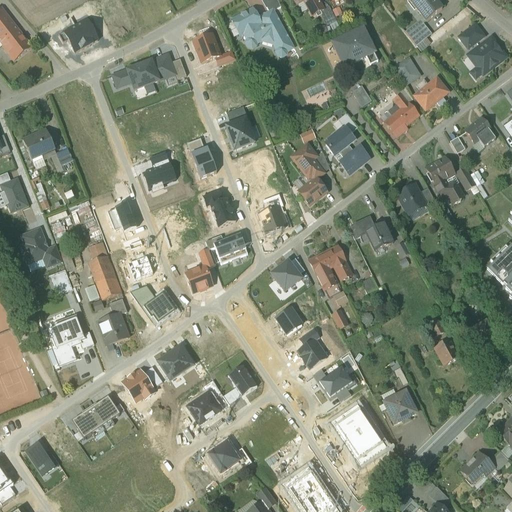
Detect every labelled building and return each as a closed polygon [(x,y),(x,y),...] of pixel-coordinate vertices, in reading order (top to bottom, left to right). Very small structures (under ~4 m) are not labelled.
[(281,9),(277,0),(261,0),(270,14),(273,12),(273,13),(281,9)] [(293,0),(296,5),(302,2),(304,1),(313,17),(320,13),(323,11),(317,0),(293,0)] [(434,0),(411,0),(410,1),(426,22),(427,23),(442,10),(434,0)] [(323,11),(320,13),(327,27),(336,23),(329,8),(323,11)] [(339,8),(332,12),(336,19),(342,16),(339,8)] [(2,11),(0,12),(0,44),(3,48),(14,62),(32,49),(2,11)] [(253,11),(247,14),(246,14),(241,16),(241,17),(232,22),(240,37),(244,35),(261,26),(259,21),(253,11)] [(270,14),(265,17),(264,19),(262,20),(260,20),(259,21),(261,26),(244,35),(248,42),(248,43),(249,47),(252,48),(255,47),(255,45),(256,45),(265,39),(273,41),(278,52),(278,54),(279,56),(282,57),(284,56),(284,57),(285,56),(286,54),(293,50),(293,49),(284,33),(283,33),(276,21),(277,21),(277,20),(273,13),(273,12),(270,14)] [(87,22),(74,29),(86,50),(98,44),(87,22)] [(422,24),(407,35),(405,33),(416,48),(432,35),(431,35),(423,25),(426,22),(423,25),(422,24)] [(475,27),(459,39),(468,51),(484,38),(475,27)] [(326,28),(315,28),(315,36),(326,37),(326,28)] [(62,35),(74,56),(86,50),(74,29),(62,35)] [(362,31),(333,46),(344,69),(366,58),(370,67),(378,63),(362,31)] [(212,37),(192,44),(201,66),(220,59),(212,37)] [(491,40),(469,57),(483,76),(506,59),(491,40)] [(168,57),(112,77),(117,89),(133,83),(136,91),(175,76),(177,80),(184,78),(178,61),(170,64),(168,57)] [(406,89),(420,80),(409,62),(395,71),(406,89)] [(437,82),(414,100),(425,113),(448,96),(437,82)] [(413,101),(403,84),(393,92),(398,98),(393,102),(401,111),(392,118),(387,122),(384,124),(396,140),(408,131),(406,129),(420,118),(409,105),(413,101)] [(389,105),(380,113),(387,122),(392,118),(389,113),(394,110),(389,105)] [(358,130),(346,116),(338,122),(345,131),(346,131),(350,136),(358,130)] [(246,119),(224,127),(234,154),(256,146),(246,119)] [(481,120),(465,133),(475,146),(479,143),(484,150),(491,145),(486,138),(491,134),(481,120)] [(345,131),(326,147),(340,165),(354,154),(349,147),(355,142),(350,136),(346,131),(345,131)] [(46,132),(23,142),(32,162),(55,153),(46,132)] [(4,137),(0,138),(0,149),(1,152),(0,151),(0,152),(2,157),(10,154),(4,137)] [(458,139),(450,144),(457,156),(465,151),(458,139)] [(307,148),(292,159),(309,181),(312,179),(314,181),(316,180),(316,181),(323,175),(313,162),(316,159),(307,148)] [(354,154),(340,165),(349,176),(369,161),(360,149),(354,154)] [(68,150),(56,156),(61,168),(74,163),(68,150)] [(207,150),(191,156),(200,180),(217,174),(207,150)] [(148,159),(152,170),(140,175),(147,195),(178,183),(167,153),(148,159)] [(455,176),(445,159),(426,170),(436,187),(445,182),(455,176)] [(465,170),(455,176),(456,176),(467,193),(475,188),(465,170)] [(314,181),(299,194),(310,208),(327,194),(316,181),(316,180),(314,181)] [(27,208),(18,181),(0,187),(10,214),(27,208)] [(445,182),(436,187),(435,190),(443,205),(444,205),(441,199),(447,196),(449,196),(454,205),(457,205),(461,203),(462,200),(464,199),(457,187),(448,187),(445,182)] [(419,195),(415,188),(398,197),(408,216),(425,207),(419,195)] [(428,190),(419,195),(425,207),(428,213),(438,208),(428,190)] [(263,204),(267,215),(278,212),(283,209),(278,198),(263,204)] [(228,204),(213,210),(220,230),(235,224),(228,204)] [(443,205),(438,208),(446,222),(452,219),(444,205),(443,205)] [(267,215),(259,218),(266,236),(284,229),(278,212),(267,215)] [(381,226),(374,229),(370,220),(354,227),(360,239),(367,236),(375,253),(393,244),(387,230),(384,232),(381,226)] [(45,251),(38,233),(24,239),(27,246),(21,249),(28,266),(40,261),(45,274),(61,267),(53,247),(45,251)] [(240,236),(214,245),(220,263),(246,254),(240,236)] [(511,265),(503,251),(506,249),(498,237),(479,248),(488,262),(492,270),(484,274),(495,292),(511,283),(511,284),(511,265)] [(409,256),(403,244),(396,248),(402,259),(409,256)] [(345,263),(338,248),(323,255),(331,270),(334,268),(342,284),(340,285),(350,305),(356,302),(349,289),(353,286),(349,278),(352,277),(345,263)] [(187,277),(194,295),(212,289),(206,273),(215,269),(209,254),(200,257),(205,271),(187,277)] [(323,255),(309,262),(324,292),(329,301),(341,294),(329,271),(331,270),(323,255)] [(122,295),(108,258),(89,265),(103,302),(122,295)] [(303,282),(287,262),(269,277),(284,296),(303,282)] [(65,274),(50,279),(58,300),(73,295),(65,274)] [(123,301),(109,306),(114,318),(120,316),(120,317),(127,314),(123,301)] [(477,328),(466,309),(457,314),(477,350),(495,340),(486,323),(477,328)] [(292,310),(274,322),(287,341),(305,329),(292,310)] [(114,318),(98,324),(107,348),(128,340),(120,317),(120,316),(114,318)] [(68,325),(55,330),(58,339),(53,341),(57,350),(53,351),(56,360),(51,362),(54,371),(61,369),(60,368),(76,362),(70,346),(79,342),(83,340),(82,337),(78,327),(80,326),(76,317),(67,321),(68,325)] [(444,334),(435,317),(427,322),(436,338),(444,334)] [(90,334),(82,337),(83,340),(79,342),(83,351),(94,347),(90,334)] [(448,343),(446,340),(439,345),(440,348),(435,351),(444,368),(459,360),(449,343),(448,343)] [(181,349),(158,366),(171,385),(195,369),(181,349)] [(224,399),(229,408),(257,389),(243,369),(228,379),(235,391),(224,399)] [(400,369),(393,373),(396,380),(398,379),(404,377),(400,369)] [(312,379),(329,404),(353,388),(341,371),(327,380),(322,372),(312,379)] [(140,372),(121,385),(136,408),(156,395),(140,372)] [(404,377),(398,379),(402,386),(407,384),(404,377)] [(405,394),(384,405),(395,426),(416,415),(405,394)] [(120,419),(108,401),(91,413),(102,430),(120,419)] [(102,430),(91,413),(73,425),(84,443),(102,430)] [(511,420),(497,435),(511,450),(511,420)] [(206,459),(220,478),(239,465),(225,445),(206,459)] [(26,455),(42,480),(56,471),(39,446),(26,455)] [(500,453),(488,464),(494,470),(494,471),(497,473),(509,462),(500,453)] [(479,455),(460,473),(472,486),(483,476),(485,479),(494,471),(494,470),(488,464),(479,455)] [(0,504),(1,506),(15,497),(11,490),(16,487),(0,463),(0,504)]
